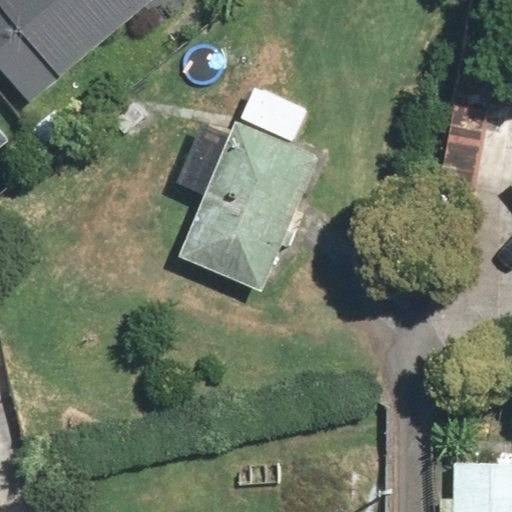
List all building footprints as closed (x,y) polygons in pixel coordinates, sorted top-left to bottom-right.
[(0,0),(0,57),(41,104),(149,9),(166,28),(197,0),(0,0)] [(0,162),(23,145),(0,114),(0,162)] [(250,117),(245,132),(216,122),(194,183),(223,193),(196,269),(283,300),(338,149),(250,117)] [(445,511),(511,511),(511,462),(462,462),(461,503),(446,503),(445,511)] [(0,511),(12,511),(13,506),(13,491),(0,490),(0,511)]
